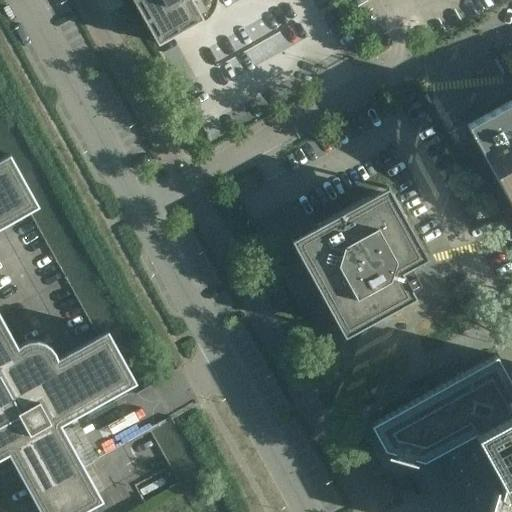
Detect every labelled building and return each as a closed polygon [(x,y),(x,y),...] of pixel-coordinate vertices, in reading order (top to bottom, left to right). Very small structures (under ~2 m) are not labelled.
[(132,0),(157,45),(181,32),(181,30),(188,0),(132,0)] [(188,0),(181,30),(181,32),(187,30),(193,27),(197,26),(202,23),(204,21),(208,18),(210,15),(212,11),(214,8),(215,4),(216,0),(215,0),(188,0)] [(511,100),(467,126),(511,208),(511,43),(508,46),(511,54),(511,100)] [(0,458),(8,454),(39,511),(81,511),(102,501),(63,430),(59,428),(60,425),(62,422),(65,422),(136,383),(107,330),(57,358),(55,353),(50,347),(44,343),(37,340),(29,341),(22,343),(17,347),(0,315),(0,228),(39,207),(9,154),(0,159),(0,458)] [(364,325),(406,302),(414,298),(403,278),(406,269),(411,267),(425,258),(397,206),(394,202),(391,199),(386,196),(382,195),(377,194),(374,195),(372,195),(367,197),(314,226),(321,239),(315,242),(312,254),(315,258),(303,265),(332,320),(335,323),(337,325),(343,328),(347,329),(351,330),(354,329),(364,325)] [(406,302),(449,381),(468,371),(411,267),(406,269),(403,278),(414,298),(406,302)] [(471,511),(511,511),(511,385),(495,355),(468,371),(449,381),(370,425),(384,451),(391,453),(390,456),(387,455),(387,458),(415,466),(416,464),(413,463),(414,460),(421,462),(434,456),(464,509),(471,511)]
